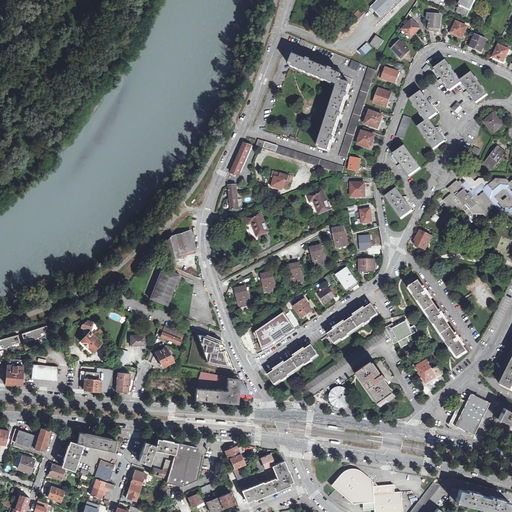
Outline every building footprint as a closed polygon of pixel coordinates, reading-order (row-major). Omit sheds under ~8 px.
[(379,17),(396,0),(376,0),(369,7),(379,17)] [(459,0),(454,11),(465,16),(472,3),(473,4),(474,0),(459,0)] [(333,33),(337,38),(365,12),(360,7),(333,33)] [(440,17),(427,15),(427,20),(429,21),(428,28),(434,29),(434,31),(439,32),(440,17)] [(402,30),(410,39),(420,30),(412,21),(402,30)] [(456,23),(451,34),(457,37),(458,36),(462,38),(467,29),(456,23)] [(370,44),(377,49),(383,40),(376,35),(370,44)] [(470,48),(481,53),(486,42),(475,37),(470,48)] [(391,51),(400,60),(408,52),(399,43),(391,51)] [(492,57),(503,63),(509,50),(498,45),(492,57)] [(361,57),(368,53),(365,47),(358,51),(361,57)] [(315,78),(320,67),(310,63),(311,61),(307,59),(307,61),(293,56),(289,67),(315,78)] [(358,63),(350,60),(348,67),(355,70),(358,63)] [(445,62),(434,70),(441,79),(438,81),(440,84),(441,83),(442,84),(443,83),(449,91),(460,84),(467,93),(464,95),(465,96),(466,97),(468,96),(469,97),(470,96),(475,103),(486,95),(470,74),(459,81),(445,62)] [(427,64),(422,70),(426,73),(430,67),(427,64)] [(329,70),(320,67),(315,78),(338,87),(340,81),(342,76),(333,72),(333,71),(329,69),(329,70)] [(372,80),(375,70),(368,67),(366,74),(356,105),(338,157),(346,160),(349,149),(352,141),(354,133),(356,127),(360,117),(364,105),(371,83),(372,80)] [(395,81),(398,73),(385,68),(381,79),(394,84),(395,81)] [(350,85),(340,81),(332,105),(343,108),(346,99),(348,100),(349,96),(347,95),(350,85)] [(385,107),(388,102),(385,101),(388,93),(378,89),(373,103),(385,107)] [(418,129),(433,150),(444,143),(437,133),(440,131),(439,130),(438,129),(436,130),(435,128),(434,129),(428,121),(436,115),(430,106),(433,104),(432,103),(431,101),(429,103),(428,101),(427,102),(420,93),(409,101),(425,123),(418,129)] [(450,110),(453,113),(460,106),(457,103),(450,110)] [(343,108),(332,105),(325,126),(336,129),(340,119),(342,119),(343,116),(341,115),(343,108)] [(369,112),(365,125),(377,129),(382,117),(369,112)] [(484,122),(493,132),(502,125),(493,114),(484,122)] [(395,138),(402,141),(410,120),(403,117),(395,138)] [(336,129),(325,126),(318,149),(329,153),(332,142),(334,143),(335,139),(333,139),(336,129)] [(354,133),(352,141),(358,143),(357,145),(370,149),(375,137),(362,132),(361,135),(354,133)] [(469,153),(477,157),(487,137),(479,133),(469,153)] [(342,176),(344,168),(336,165),(258,139),(256,147),(341,176),(342,176)] [(251,145),(244,143),(232,174),(238,176),(251,145)] [(238,176),(240,177),(253,146),(251,145),(238,176)] [(488,157),(496,164),(505,154),(497,147),(488,157)] [(403,169),(409,177),(420,169),(404,148),(393,156),(399,165),(396,167),(398,170),(400,168),(401,170),(403,169)] [(347,170),(356,172),(359,160),(350,158),(347,170)] [(274,176),(276,177),(286,180),(288,182),(290,175),(275,171),(274,176)] [(508,186),(509,182),(506,179),(496,178),(491,183),(489,179),(479,178),(475,182),(467,173),(462,177),(463,179),(473,190),(476,191),(483,185),(485,188),(487,186),(493,192),(501,185),(508,186)] [(286,180),(276,177),(273,186),(283,189),(286,180)] [(457,181),(448,188),(452,194),(440,204),(451,218),(462,209),(469,217),(474,213),(485,214),(495,205),(484,192),(479,197),(477,194),(474,197),(471,193),(468,195),(464,190),(466,188),(460,181),(458,182),(457,181)] [(351,184),(352,197),(365,197),(365,183),(351,184)] [(240,209),(239,199),(239,192),(237,192),(237,188),(238,188),(238,185),(230,186),(232,210),(240,209)] [(502,189),(493,196),(503,208),(508,209),(511,205),(511,195),(507,189),(502,189)] [(313,201),(318,215),(330,211),(322,190),(307,196),(310,202),(313,201)] [(385,197),(400,219),(412,212),(406,202),(409,200),(407,198),(405,199),(404,198),(403,199),(396,190),(385,197)] [(356,217),(356,206),(348,206),(349,218),(356,217)] [(364,219),(365,223),(372,222),(370,210),(360,211),(362,219),(364,219)] [(253,223),(258,236),(270,231),(263,211),(248,217),(250,223),(253,223)] [(437,223),(440,217),(434,214),(431,220),(437,223)] [(333,229),(337,247),(348,244),(347,236),(346,236),(344,227),(333,229)] [(414,246),(424,250),(427,246),(425,245),(430,236),(420,231),(415,242),(416,242),(414,246)] [(196,254),(191,232),(172,238),(166,244),(171,261),(181,259),(180,258),(196,254)] [(360,238),(361,250),(366,250),(366,248),(370,248),(370,237),(360,238)] [(312,249),(315,266),(326,263),(325,255),(324,255),(322,246),(312,249)] [(359,260),(360,271),(374,271),(374,260),(359,260)] [(289,266),(292,284),(303,282),(302,273),(301,274),(299,264),(289,266)] [(337,274),(347,289),(356,283),(346,268),(337,274)] [(176,284),(179,275),(173,272),(170,270),(169,271),(163,269),(151,299),(166,305),(174,283),(176,284)] [(262,276),(265,293),(277,291),(275,282),(274,282),(273,274),(262,276)] [(457,359),(467,353),(463,347),(465,346),(457,334),(456,335),(447,323),(448,322),(441,311),(439,312),(431,300),(432,299),(424,288),(423,289),(419,283),(417,284),(412,276),(405,282),(410,289),(409,289),(414,296),(413,296),(418,303),(419,303),(430,319),(429,320),(434,327),(435,326),(446,342),(445,343),(450,350),(451,349),(457,359)] [(356,283),(347,289),(348,291),(357,285),(356,283)] [(235,290),(239,307),(250,305),(249,296),(247,296),(246,288),(235,290)] [(318,295),(324,304),(331,298),(334,296),(330,290),(327,291),(326,289),(318,295)] [(295,306),(302,317),(313,310),(306,299),(295,306)] [(350,320),(356,330),(364,324),(365,326),(372,321),(371,319),(378,314),(371,305),(365,309),(363,308),(353,315),(354,317),(350,320)] [(284,313),(256,332),(263,351),(276,344),(296,331),(284,313)] [(81,326),(80,329),(91,331),(93,327),(88,320),(81,326)] [(385,327),(382,320),(381,320),(385,329),(307,384),(310,389),(385,336),(385,337),(389,334),(385,327)] [(356,330),(350,320),(345,323),(344,322),(333,329),(334,331),(322,339),(329,349),(341,340),(342,342),(349,337),(348,335),(356,330)] [(406,321),(395,327),(399,335),(401,334),(401,333),(405,330),(406,331),(410,329),(409,328),(406,321)] [(393,323),(385,327),(389,334),(397,350),(410,343),(407,337),(418,332),(415,326),(409,328),(410,329),(406,331),(405,330),(401,333),(401,334),(399,335),(395,327),(393,323)] [(48,326),(23,334),(26,342),(31,340),(30,338),(33,337),(34,340),(39,339),(39,338),(43,337),(42,334),(45,333),(46,335),(50,334),(48,326)] [(183,335),(165,328),(162,337),(180,344),(183,335)] [(94,353),(102,343),(90,332),(82,342),(94,353)] [(215,338),(194,334),(209,368),(229,372),(236,369),(227,348),(225,348),(223,347),(221,343),(224,344),(223,342),(215,338)] [(19,335),(0,340),(0,348),(1,348),(1,346),(4,345),(5,349),(10,347),(9,346),(14,345),(13,342),(16,342),(17,344),(21,343),(19,335)] [(145,336),(131,336),(131,346),(145,346),(145,336)] [(291,360),(297,370),(305,365),(306,367),(313,361),(312,360),(318,356),(312,346),(306,350),(305,349),(294,356),(295,357),(291,360)] [(169,353),(166,348),(156,353),(159,358),(157,359),(160,363),(161,362),(164,366),(175,360),(173,357),(171,358),(170,357),(172,356),(170,352),(169,353)] [(115,363),(123,367),(129,353),(122,350),(115,363)] [(22,385),(24,361),(9,359),(7,384),(14,385),(22,385)] [(297,370),(291,360),(286,364),(285,362),(274,370),(275,371),(269,375),(276,385),(283,381),(283,382),(290,378),(289,376),(297,370)] [(416,368),(428,386),(439,379),(439,378),(444,376),(443,375),(445,374),(445,371),(441,365),(438,367),(434,370),(428,360),(416,368)] [(57,381),(59,367),(34,364),(32,378),(57,381)] [(408,371),(404,364),(399,367),(402,374),(408,371)] [(374,366),(358,377),(380,407),(395,397),(386,383),(388,381),(385,378),(384,379),(374,366)] [(511,368),(503,387),(511,391),(511,368)] [(101,389),(102,372),(81,371),(80,379),(85,379),(85,386),(85,390),(100,391),(101,391),(101,389)] [(101,389),(108,389),(113,374),(102,372),(101,389)] [(226,384),(227,378),(227,377),(201,372),(199,379),(226,384)] [(130,373),(118,373),(118,374),(113,374),(108,389),(118,390),(129,390),(130,373)] [(226,391),(196,388),(195,399),(200,400),(222,402),(237,403),(238,395),(240,382),(240,380),(227,378),(226,384),(226,388),(226,391)] [(243,382),(240,382),(238,395),(248,396),(248,392),(246,388),(244,388),(245,385),(243,382)] [(330,392),(329,394),(329,395),(328,399),(329,401),(330,403),(331,404),(332,406),(334,407),(337,408),(340,409),(342,408),(345,407),(346,406),(348,404),(350,401),(350,400),(352,400),(353,397),(352,395),(352,393),(351,391),(349,392),(347,390),(345,388),(344,387),(341,387),(339,386),(336,387),(334,388),(332,389),(330,392)] [(463,400),(451,424),(466,432),(467,431),(476,436),(478,432),(492,403),(473,394),(469,402),(463,400)] [(506,409),(501,419),(511,424),(511,409),(510,411),(506,409)] [(0,428),(0,442),(6,444),(8,438),(9,431),(0,428)] [(50,431),(41,428),(38,437),(34,447),(43,451),(46,442),(50,431)] [(34,447),(38,437),(15,430),(12,440),(34,447)] [(79,432),(76,442),(83,444),(113,452),(116,440),(79,432)] [(158,438),(156,446),(145,442),(138,461),(150,465),(155,450),(175,453),(178,443),(158,438)] [(76,443),(69,441),(61,467),(65,468),(74,471),(83,444),(76,442),(76,443)] [(175,453),(173,461),(169,476),(166,483),(183,487),(197,480),(202,455),(195,453),(197,447),(188,445),(178,443),(175,453)] [(228,458),(231,457),(242,452),(238,444),(224,450),(228,458)] [(231,457),(235,468),(247,464),(242,452),(231,457)] [(270,454),(260,458),(265,469),(273,465),(275,465),(270,454)] [(35,460),(23,456),(18,469),(30,473),(35,460)] [(153,471),(169,476),(173,461),(166,459),(162,470),(154,467),(153,471)] [(114,465),(100,461),(94,478),(96,479),(106,483),(108,483),(114,465)] [(275,479),(275,478),(262,483),(261,482),(242,491),(247,502),(252,500),(277,491),(291,485),(291,483),(293,482),(288,470),(284,461),(275,465),(273,465),(277,478),(275,479)] [(61,480),(65,468),(61,467),(53,464),(49,476),(61,480)] [(363,502),(363,509),(374,508),(374,511),(402,511),(401,492),(401,491),(397,491),(394,491),(393,483),(376,485),(376,483),(374,482),(373,481),(373,480),(361,470),(356,468),(350,468),(346,469),(342,472),(338,476),(334,481),(331,484),(352,503),(363,502)] [(263,470),(257,472),(260,479),(266,476),(263,470)] [(144,475),(135,471),(131,483),(140,486),(144,475)] [(235,475),(240,487),(251,482),(248,476),(243,479),(240,473),(235,475)] [(96,479),(94,487),(107,492),(108,488),(104,487),(106,483),(96,479)] [(419,511),(441,484),(433,481),(426,490),(420,498),(409,511),(419,511)] [(212,483),(198,489),(199,491),(210,487),(213,486),(212,483)] [(140,487),(131,484),(127,495),(136,498),(140,487)] [(63,492),(50,487),(48,493),(50,494),(48,498),(60,502),(63,492)] [(105,496),(107,492),(94,487),(91,496),(100,499),(102,494),(105,496)] [(467,490),(459,488),(456,501),(484,508),(487,496),(480,494),(480,491),(467,488),(467,490)] [(197,494),(189,498),(193,507),(198,504),(199,507),(205,505),(204,502),(203,502),(199,493),(200,492),(199,491),(198,489),(195,490),(197,494)] [(230,492),(219,497),(223,508),(230,505),(235,503),(230,492)] [(490,496),(487,496),(484,508),(501,511),(508,511),(511,502),(504,500),(504,498),(491,494),(490,496)] [(24,511),(30,498),(20,495),(15,509),(23,511),(24,511)] [(218,498),(207,503),(210,511),(215,511),(216,511),(215,511),(222,511),(224,511),(218,498)] [(98,511),(100,508),(86,503),(82,511),(98,511)]
